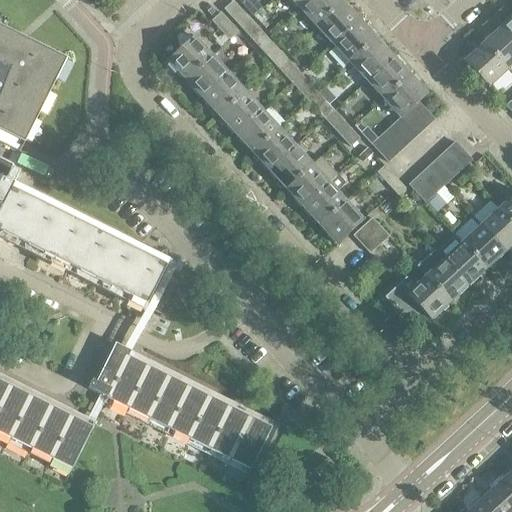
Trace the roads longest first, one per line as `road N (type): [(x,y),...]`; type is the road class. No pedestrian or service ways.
road 1 (residential): [(104,56),(97,147),(359,439)]
road 2 (residential): [(420,385),(141,91),(128,54)]
road 3 (tertiary): [(406,496),(511,399)]
road 4 (residential): [(511,143),(423,44)]
road 5 (residential): [(420,385),(511,301)]
